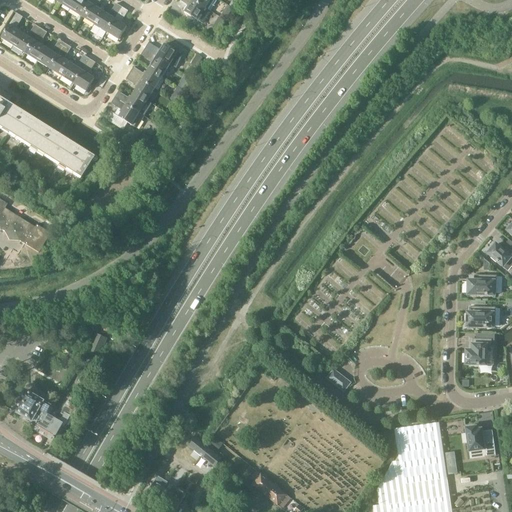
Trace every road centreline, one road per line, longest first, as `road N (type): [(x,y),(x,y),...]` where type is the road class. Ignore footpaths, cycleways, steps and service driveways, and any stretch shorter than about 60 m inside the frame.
road 1 (primary): [(69,511),(276,169),(412,0)]
road 2 (primary): [(384,0),(261,157),(50,511)]
road 3 (track): [(177,399),(190,392),(355,157),(438,63),(496,65),(511,57)]
road 4 (residential): [(0,309),(55,297),(134,253),(220,152),(326,0)]
road 5 (residential): [(511,398),(467,405),(451,390),(454,260),(511,196)]
road 6 (secondary): [(118,511),(0,445)]
road 7 (residential): [(11,0),(116,65)]
